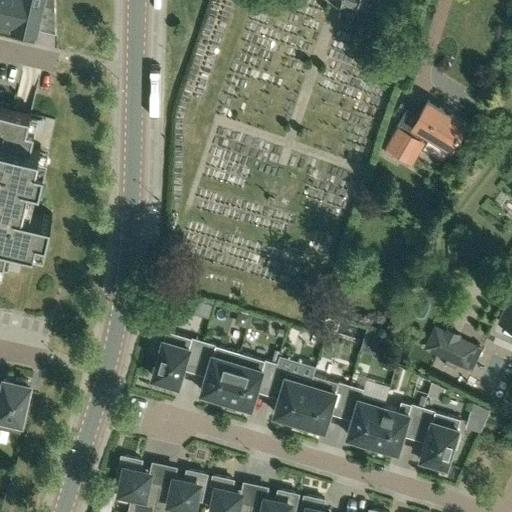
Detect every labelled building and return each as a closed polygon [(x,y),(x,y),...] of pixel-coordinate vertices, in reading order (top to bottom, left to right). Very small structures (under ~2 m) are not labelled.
[(0,0),(0,22),(13,25),(14,25),(20,0),(0,0)] [(20,0),(14,25),(13,25),(13,28),(37,33),(43,7),(56,10),(55,0),(20,0)] [(450,147),(466,122),(427,98),(408,130),(398,124),(385,145),(411,161),(424,140),(417,136),(420,138),(424,131),(450,147)] [(0,271),(20,276),(27,246),(45,250),(52,217),(34,213),(56,122),(0,108),(0,271)] [(405,276),(405,263),(391,263),(391,276),(405,276)] [(214,304),(168,290),(164,304),(210,317),(214,304)] [(511,293),(499,321),(511,326),(511,293)] [(197,363),(204,339),(168,328),(164,341),(161,340),(157,354),(160,355),(154,375),(165,378),(164,381),(179,386),(187,360),(197,363)] [(448,357),(445,363),(456,367),(458,361),(472,368),(482,348),(458,337),(449,357),(448,357)] [(204,339),(197,363),(210,367),(203,390),(227,397),(241,350),(204,339)] [(241,350),(227,397),(253,405),(260,382),(270,385),(277,361),(241,350)] [(311,381),(313,382),(315,377),(289,370),(291,365),(277,361),(270,385),(283,389),(276,412),(300,419),(311,381)] [(42,388),(45,370),(35,369),(32,386),(42,388)] [(0,426),(20,431),(31,384),(28,383),(29,380),(16,377),(16,380),(5,378),(0,398),(0,426)] [(343,408),(351,383),(340,380),(337,389),(313,382),(311,381),(300,419),(326,427),(333,405),(343,408)] [(384,403),(386,404),(388,399),(363,392),(364,387),(351,383),(343,408),(356,412),(349,434),(373,441),(384,403)] [(417,430),(425,405),(403,399),(400,408),(386,404),(384,403),(373,441),(399,449),(406,427),(417,430)] [(462,417),(425,405),(417,430),(429,434),(421,460),(437,464),(438,461),(448,464),(454,444),(458,445),(462,431),(459,430),(462,417)] [(153,511),(160,485),(148,483),(150,474),(140,472),(143,457),(123,453),(117,478),(123,479),(121,489),(134,492),(129,511),(153,511)] [(153,511),(179,511),(182,502),(194,505),(197,496),(202,497),(208,472),(188,467),(185,482),(175,479),(173,488),(160,485),(153,511)] [(249,511),(251,505),(239,503),(240,494),(230,492),(233,477),(213,473),(208,498),(214,500),(212,509),(225,511),(224,511),(249,511)] [(249,511),(294,511),(299,491),(279,487),(276,502),(265,499),(263,508),(251,505),(249,511)] [(324,511),(323,511),(326,497),(306,493),(302,511),(324,511)]
